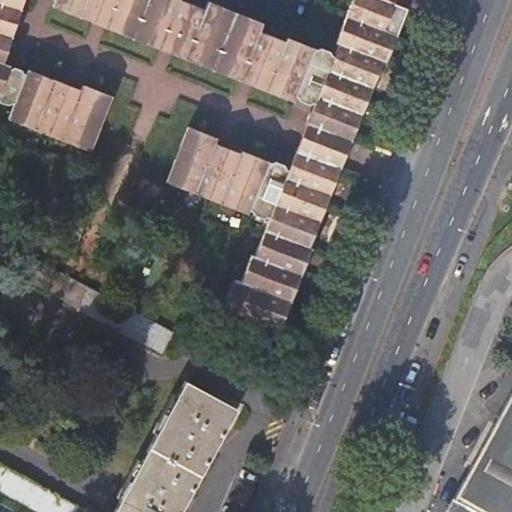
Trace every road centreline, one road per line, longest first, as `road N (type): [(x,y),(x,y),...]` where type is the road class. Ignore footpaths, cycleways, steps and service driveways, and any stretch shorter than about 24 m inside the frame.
road 1 (secondary): [(493,0),(295,511)]
road 2 (secondary): [(334,511),(511,82)]
